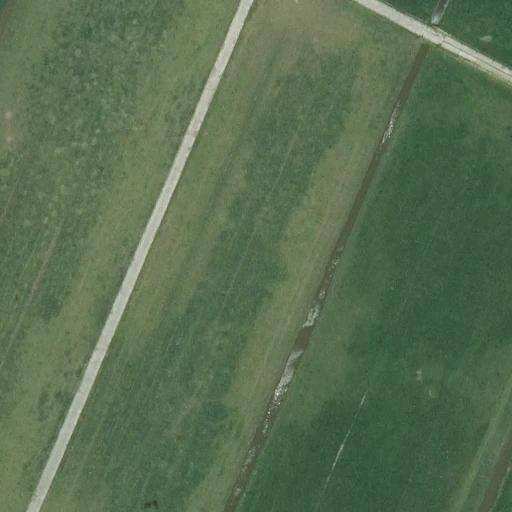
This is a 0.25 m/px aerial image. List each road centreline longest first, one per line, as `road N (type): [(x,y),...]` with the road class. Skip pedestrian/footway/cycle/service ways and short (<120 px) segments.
road 1 (track): [(35,511),(251,0)]
road 2 (track): [(511,64),(386,0)]
